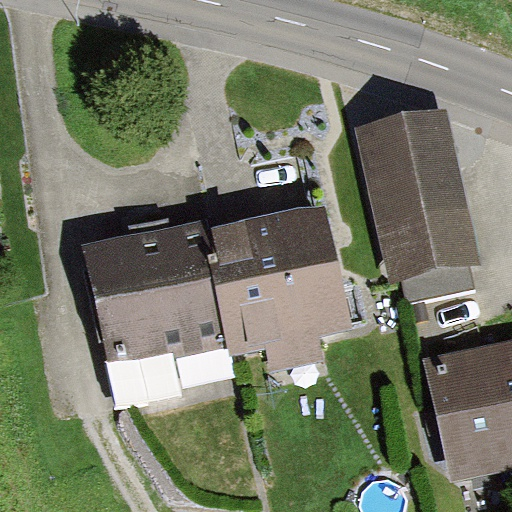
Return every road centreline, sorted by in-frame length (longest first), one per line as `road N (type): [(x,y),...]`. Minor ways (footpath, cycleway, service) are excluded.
road 1 (track): [(147,511),(80,385),(35,0)]
road 2 (tertiary): [(187,0),(511,91)]
